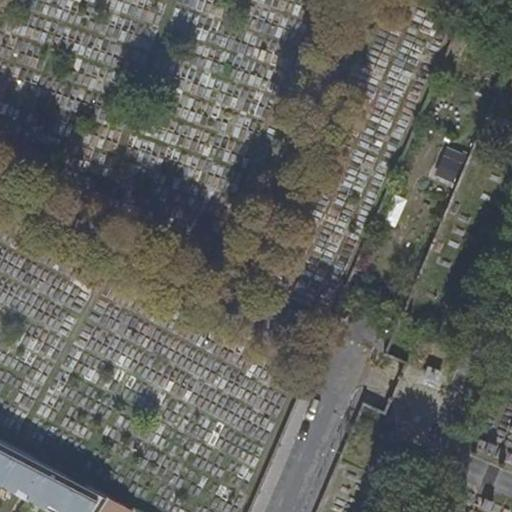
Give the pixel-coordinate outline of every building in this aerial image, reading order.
[(464,156),(444,147),(432,176),(452,185),(464,156)] [(407,201),(393,195),(380,222),(395,228),(407,201)] [(418,341),(394,331),(389,342),(413,352),(418,341)] [(441,373),(429,367),(424,380),(436,385),(441,373)] [(100,511),(110,498),(0,439),(0,489),(36,511),(100,511)] [(132,511),(134,510),(110,498),(108,501),(100,511),(132,511)]
